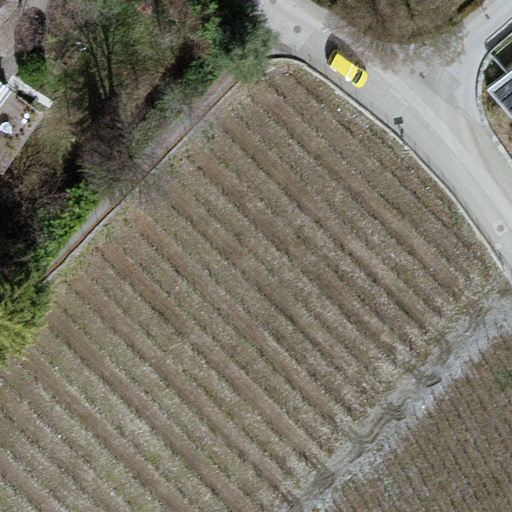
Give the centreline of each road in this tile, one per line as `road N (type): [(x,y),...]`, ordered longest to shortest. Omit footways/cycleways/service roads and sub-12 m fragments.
road 1 (unknown): [(0,310),(274,14)]
road 2 (residential): [(407,89),(511,257)]
road 3 (residential): [(252,0),(407,89)]
road 4 (residential): [(407,89),(509,0)]
